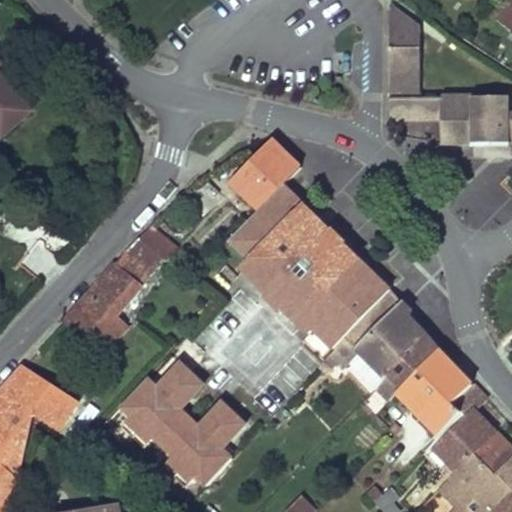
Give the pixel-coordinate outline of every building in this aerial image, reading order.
[(511,6),(500,20),(511,30),(511,6)] [(422,34),(391,10),(391,101),(421,101),(422,34)] [(0,136),(3,140),(34,114),(0,75),(0,70),(3,68),(0,64),(0,136)] [(443,123),(443,100),(421,101),(391,101),(391,123),(443,123)] [(511,144),(511,100),(510,100),(443,100),(443,123),(443,147),(473,146),(474,149),(510,149),(510,144),(511,144)] [(289,154),(275,141),(233,183),(261,212),(287,187),(304,169),(289,154)] [(333,233),(287,187),(261,212),(255,219),(233,242),(251,261),(245,268),(272,295),(333,233)] [(153,228),(140,241),(164,260),(168,264),(180,252),(153,228)] [(333,233),(272,295),(278,301),(285,309),(346,247),(339,240),(338,239),(333,233)] [(140,241),(66,324),(108,352),(130,328),(118,317),(164,260),(140,241)] [(392,295),(346,247),(285,309),(313,336),(318,332),(338,351),(363,323),(392,295)] [(191,263),(181,274),(189,281),(199,269),(191,263)] [(338,351),(321,369),(328,376),(338,366),(344,372),(361,355),(385,379),(389,376),(428,336),(410,317),(413,314),(402,304),(392,295),(363,323),(338,351)] [(434,343),(428,336),(389,376),(403,391),(442,352),(434,343)] [(442,352),(403,391),(418,406),(457,368),(450,360),(442,352)] [(148,380),(133,397),(145,409),(140,414),(163,435),(168,429),(188,448),(183,453),(194,464),(205,474),(210,469),(219,478),(234,461),(225,453),(247,428),(225,408),(202,431),(183,414),(205,389),(182,368),(160,392),(148,380)] [(457,368),(418,406),(446,433),(457,421),(442,404),(463,384),(467,380),(462,374),(457,368)] [(25,371),(0,398),(0,511),(11,511),(35,416),(60,432),(77,407),(25,371)] [(467,380),(463,384),(470,392),(474,388),(467,380)] [(463,384),(442,404),(457,421),(462,416),(454,408),(470,392),(463,384)] [(476,413),(487,402),(486,401),(474,388),(470,392),(454,408),(462,416),(466,420),(475,411),(476,413)] [(435,451),(458,473),(476,455),(495,435),(493,432),(485,423),(476,413),(475,411),(466,420),(435,451)] [(152,425),(140,414),(135,421),(146,431),(152,425)] [(446,433),(431,448),(435,451),(466,420),(462,416),(457,421),(446,433)] [(146,431),(157,442),(163,435),(152,425),(146,431)] [(495,435),(476,455),(496,476),(511,460),(511,450),(505,444),(496,434),(495,435)] [(194,464),(183,453),(178,459),(189,470),(194,464)] [(476,455),(458,473),(442,489),(464,511),(494,511),(496,511),(511,493),(511,460),(496,476),(476,455)] [(189,470),(200,480),(205,474),(194,464),(189,470)] [(380,499),(386,493),(377,485),(371,491),(380,499)] [(386,494),(397,504),(404,496),(394,486),(386,494)] [(380,499),(380,500),(392,511),(403,511),(404,511),(397,504),(386,494),(386,493),(380,499)] [(494,511),(511,511),(511,493),(496,511),(494,511)] [(292,511),(318,511),(321,509),(308,496),(292,511)]
